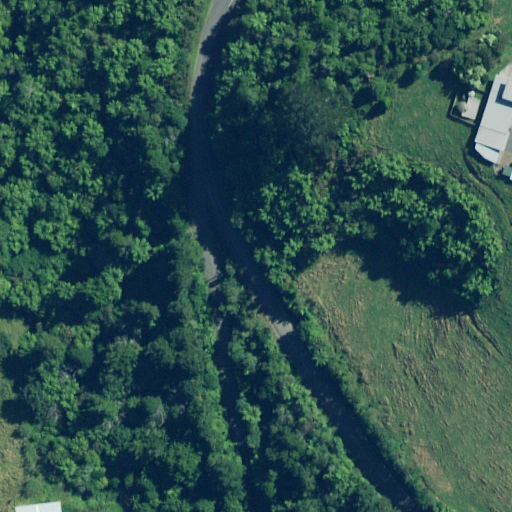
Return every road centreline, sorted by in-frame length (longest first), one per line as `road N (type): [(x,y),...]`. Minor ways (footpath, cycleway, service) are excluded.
road 1 (unclassified): [(401,511),(233,265)]
road 2 (unclassified): [(233,265),(204,180),(194,97),(214,38),(238,0)]
road 3 (unclassified): [(233,265),(221,282),(219,310),(227,399),(256,511)]
